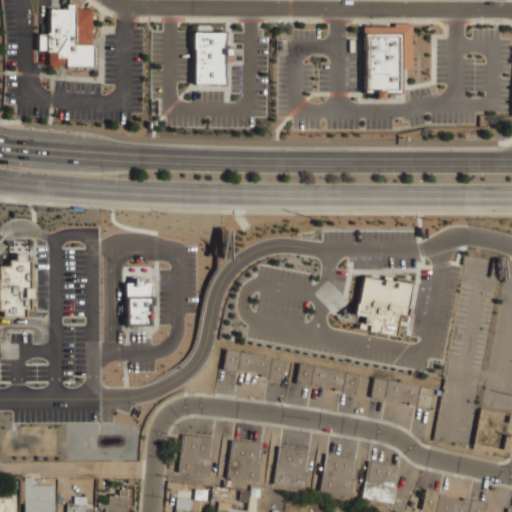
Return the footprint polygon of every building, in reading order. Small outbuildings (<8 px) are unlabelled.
[(50,9),(69,9),(69,5),(77,5),(77,9),(94,10),(94,66),(49,66),(49,53),(44,53),(40,53),(40,35),(44,35),(49,35),(50,9)] [(365,26),(393,26),(393,22),(411,22),(411,68),(401,68),(401,91),(365,91),(365,26)] [(195,33),(227,33),(227,85),(196,85),(195,33)] [(0,266),(8,266),(8,259),(13,259),(13,257),(15,257),(15,254),(24,254),(24,257),(25,257),(25,260),(30,260),(30,287),(32,287),(32,298),(31,298),(31,310),(25,310),(25,318),(2,318),(2,310),(0,310),(0,266)] [(362,277),(357,303),(355,303),(353,314),(364,316),(363,322),(357,321),(356,328),(395,335),(399,314),(407,315),(409,308),(407,307),(411,283),(395,280),(395,282),(383,280),(383,281),(362,277)] [(124,283),(124,296),(125,296),(125,325),(150,325),(150,305),(153,305),(153,296),(151,296),(151,283),(141,283),(141,280),(136,280),(136,278),(133,278),(133,283),(124,283)] [(225,349),(286,360),(282,380),(260,376),(261,374),(244,370),(243,373),(222,369),(225,349)] [(298,363),(359,374),(355,394),(333,390),(333,387),(316,384),(316,387),(294,383),(298,363)] [(373,377),(434,388),(430,409),(408,404),(408,402),(391,398),(391,401),(369,397),(373,377)] [(214,436),(181,433),(177,471),(209,474),(214,436)] [(226,477),(258,480),(262,441),(230,438),(226,477)] [(272,483),(305,487),(309,448),(277,444),(272,483)] [(357,458),(325,451),(318,492),(349,498),(357,458)] [(361,498),(393,502),(399,464),(367,459),(361,498)] [(23,477),(33,477),(33,485),(54,485),(54,511),(23,511),(23,503),(23,480),(23,477)] [(118,489),(127,489),(125,511),(103,511),(104,508),(97,508),(97,504),(108,505),(108,496),(118,496),(118,489)] [(433,511),(482,511),(484,499),(424,489),(421,510),(433,511)] [(0,511),(0,493),(8,493),(8,495),(15,495),(15,511),(0,511)] [(175,511),(205,511),(206,494),(191,493),(190,509),(176,508),(175,511)] [(66,511),(66,503),(73,503),(73,496),(86,496),(86,504),(90,504),(90,507),(83,507),(83,511),(66,511)] [(247,511),(248,504),(216,502),(215,511),(247,511)]
